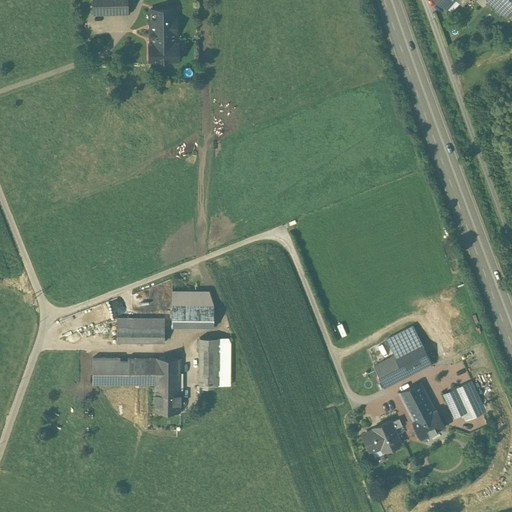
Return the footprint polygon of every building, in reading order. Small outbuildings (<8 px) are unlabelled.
[(92,0),(93,14),(129,13),(128,0),(92,0)] [(454,0),(435,0),(446,9),(454,0)] [(476,0),(485,0),(488,2),(486,4),(490,7),(491,5),(498,11),(496,13),(499,16),(501,13),(508,19),(511,14),(511,1),(508,6),(501,0),(476,0)] [(150,10),(150,43),(177,42),(176,9),(150,10)] [(177,42),(150,43),(149,43),(149,44),(149,60),(149,61),(150,61),(178,61),(179,61),(179,60),(178,60),(178,43),(178,42),(177,42)] [(209,291),(172,291),(171,327),(213,327),(213,305),(209,291)] [(107,303),(66,315),(71,332),(112,320),(107,303)] [(164,318),(117,318),(117,341),(164,342),(164,318)] [(424,349),(412,326),(387,339),(395,355),(373,366),(377,373),(424,349)] [(217,338),(199,338),(199,385),(216,385),(217,338)] [(228,338),(217,338),(216,385),(230,385),(230,343),(228,338)] [(424,349),(377,373),(384,387),(431,363),(424,349)] [(127,360),(120,360),(120,357),(93,357),(92,384),(127,384),(127,360)] [(155,357),(127,357),(127,360),(127,384),(155,385),(155,357)] [(180,357),(155,357),(155,385),(180,385),(180,357)] [(471,382),(455,389),(466,412),(462,414),(465,420),(485,411),(471,382)] [(419,383),(400,393),(409,411),(414,422),(434,411),(419,383)] [(180,385),(155,385),(154,411),(180,412),(180,385)] [(455,388),(443,394),(454,417),(462,414),(466,412),(455,389),(455,388)] [(414,422),(413,422),(421,438),(444,426),(436,410),(414,422)] [(383,426),(363,435),(370,451),(381,446),(384,451),(400,444),(393,429),(402,425),(399,418),(390,422),(389,420),(381,424),(383,426)]
